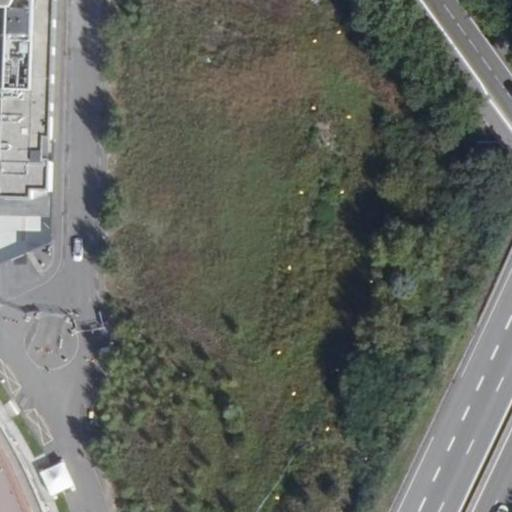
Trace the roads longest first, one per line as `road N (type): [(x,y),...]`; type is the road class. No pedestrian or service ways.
road 1 (motorway): [(511,342),(432,511)]
road 2 (secondary): [(427,0),(511,124)]
